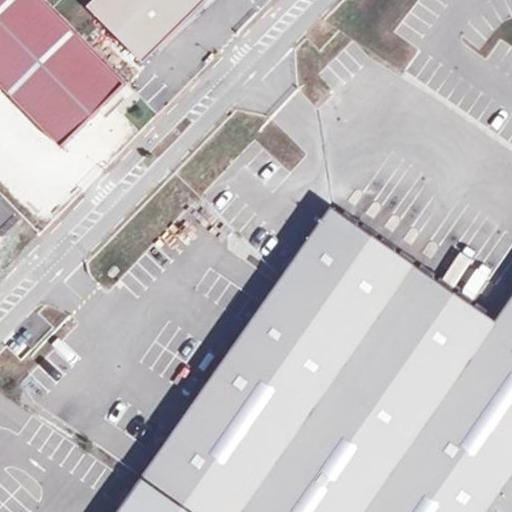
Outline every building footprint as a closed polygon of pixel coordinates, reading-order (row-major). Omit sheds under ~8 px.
[(97,0),(90,8),(146,64),(211,0),(97,0)] [(100,56),(61,96),(89,124),(129,84),(100,56)] [(0,166),(0,184),(13,196),(22,187),(0,167),(0,166)] [(27,191),(17,199),(37,221),(47,213),(27,191)] [(334,208),(121,511),(511,511),(511,302),(498,322),(334,208)] [(0,393),(0,410),(18,426),(26,417),(0,393)] [(18,426),(1,450),(13,458),(30,434),(18,426)]
